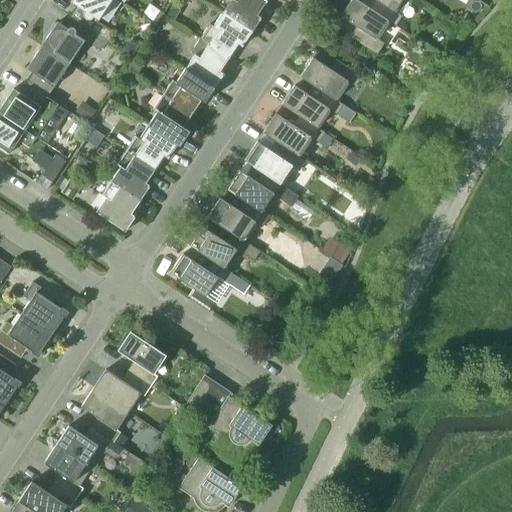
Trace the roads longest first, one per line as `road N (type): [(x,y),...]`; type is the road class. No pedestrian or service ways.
road 1 (residential): [(264,511),(314,409),(121,284)]
road 2 (residential): [(131,269),(309,0)]
road 3 (residential): [(0,469),(114,296)]
road 4 (residential): [(131,269),(0,181)]
road 5 (residential): [(0,219),(114,296)]
